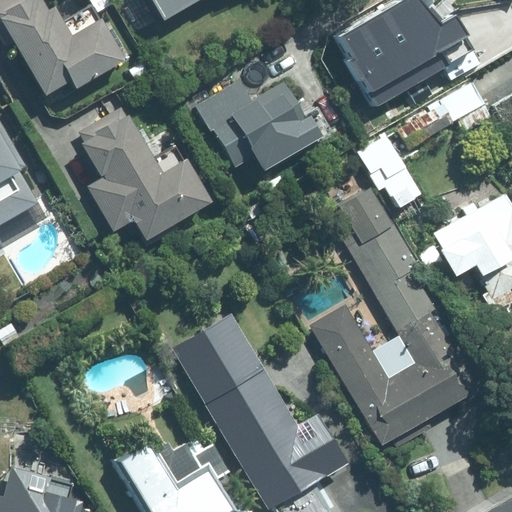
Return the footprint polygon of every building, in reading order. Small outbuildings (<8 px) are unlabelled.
[(0,0),(0,40),(3,47),(9,43),(37,93),(64,78),(68,86),(119,58),(94,14),(92,16),(85,4),(57,20),(46,2),(40,6),(37,0),(0,0)] [(187,0),(132,0),(143,21),(187,0)] [(365,4),(336,29),(345,41),(342,44),(367,73),(366,75),(393,106),(403,97),(401,95),(433,68),(434,69),(449,57),(426,30),(413,41),(398,23),(388,32),(365,4)] [(140,60),(126,68),(131,78),(145,69),(140,60)] [(231,166),(305,122),(280,79),(247,99),(235,78),(191,104),(206,130),(208,128),(231,166)] [(461,131),(487,116),(467,81),(436,99),(438,104),(382,136),(381,134),(355,149),(367,168),(365,169),(369,176),(376,188),(380,185),(386,195),(387,194),(394,206),(409,197),(391,166),(399,161),(391,147),(401,141),(405,146),(453,118),(461,131)] [(148,157),(118,105),(74,130),(79,138),(74,140),(95,176),(81,184),(107,229),(125,218),(141,245),(174,227),(171,220),(204,201),(179,156),(178,157),(171,144),(148,157)] [(0,221),(35,201),(16,168),(22,165),(0,126),(0,221)] [(474,130),(463,136),(471,150),(482,144),(474,130)] [(384,215),(367,186),(335,204),(346,224),(335,230),(412,361),(385,377),(342,302),(306,324),(376,443),(397,431),(403,440),(428,425),(423,415),(471,387),(427,310),(431,308),(408,268),(415,264),(385,214),(384,215)] [(511,209),(502,192),(446,224),(449,229),(434,239),(435,241),(416,252),(427,272),(446,261),(450,268),(466,259),(483,289),(477,292),(487,309),(509,297),(504,287),(511,281),(511,209)] [(223,234),(218,223),(198,234),(203,245),(223,234)] [(229,312),(168,347),(262,508),(344,461),(315,411),(294,423),(229,312)] [(172,483),(146,438),(108,461),(138,511),(232,511),(204,464),(172,483)] [(44,474),(6,465),(0,490),(0,511),(75,511),(79,497),(65,493),(51,490),(44,474)] [(129,511),(131,511),(114,479),(97,489),(109,511),(129,511)]
